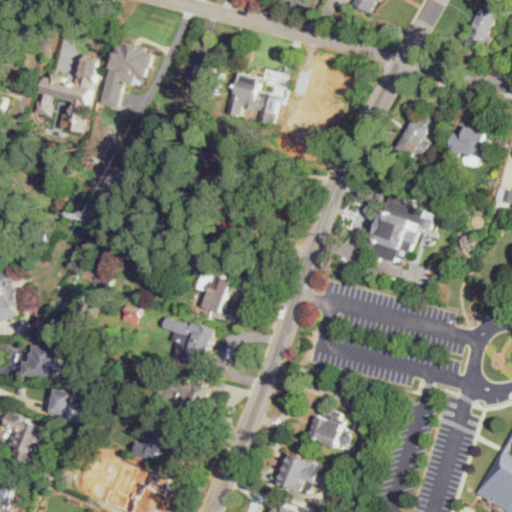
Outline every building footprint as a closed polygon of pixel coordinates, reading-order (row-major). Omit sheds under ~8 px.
[(383,0),(383,1),(380,0),(371,14),(356,6),(359,0),(383,0)] [(490,1),(505,9),(491,35),(496,38),(492,44),(488,41),(487,43),(472,35),(476,27),(474,27),(485,7),(487,8),(490,1)] [(103,101),(121,106),(127,83),(134,85),(137,74),(146,76),(149,66),(152,66),(155,53),(153,53),(153,51),(148,50),(149,45),(127,41),(124,52),(117,50),(103,101)] [(226,71),(224,83),(218,82),(217,89),(213,88),(212,98),(202,96),(203,90),(195,88),(199,66),(226,71)] [(285,96),(279,117),(246,108),(244,115),(232,112),(242,72),(264,78),(261,89),(285,96)] [(80,73),(81,74),(92,73),(92,79),(95,79),(96,90),(94,91),(94,102),(93,102),(93,104),(92,106),(87,106),(85,105),(85,103),(84,103),(84,92),(78,92),(79,99),(73,99),(73,104),(62,105),(60,76),(64,76),(64,74),(80,73)] [(331,103),(315,140),(308,137),(306,143),(296,139),(299,133),(292,130),(304,102),(294,98),(298,89),(331,103)] [(0,93),(11,97),(5,115),(0,113),(0,93)] [(428,116),(439,122),(429,139),(434,142),(426,157),(419,153),(417,156),(402,148),(419,118),(425,121),(428,116)] [(495,142),(493,147),(482,144),(480,155),(463,151),(469,126),(492,131),(490,140),(495,142)] [(227,198),(211,192),(218,170),(215,169),(218,158),(238,165),(227,198)] [(511,202),(498,199),(501,187),(511,189),(511,202)] [(393,194),(373,251),(400,261),(402,255),(411,259),(423,225),(435,229),(439,218),(426,215),(429,207),(393,194)] [(222,229),(214,233),(212,228),(220,224),(222,229)] [(51,231),(48,240),(35,236),(38,227),(51,231)] [(23,303),(17,306),(21,313),(0,323),(0,274),(14,267),(20,279),(15,282),(19,291),(17,292),(23,303)] [(99,273),(97,281),(84,277),(86,269),(99,273)] [(207,269),(237,278),(224,312),(207,306),(212,292),(200,288),(207,269)] [(115,277),(112,286),(98,281),(100,272),(115,277)] [(145,301),(139,323),(126,319),(132,297),(145,301)] [(172,317),(194,325),(196,322),(202,325),(203,323),(218,329),(215,336),(217,337),(214,345),(215,346),(213,351),(210,350),(204,363),(195,359),(197,354),(181,348),(184,341),(195,345),(198,338),(168,327),(172,317)] [(63,354),(62,376),(29,375),(29,359),(37,359),(37,345),(59,345),(59,354),(63,354)] [(213,386),(191,375),(182,393),(205,404),(213,386)] [(203,386),(190,416),(158,402),(167,380),(179,385),(182,377),(203,386)] [(86,400),(84,412),(76,410),(75,416),(55,412),(60,389),(80,393),(79,399),(86,400)] [(346,414),(344,418),(349,420),(340,448),(325,443),(326,440),(314,435),(316,429),(312,427),(315,420),(319,421),(321,414),(330,417),(333,409),(346,414)] [(53,428),(47,442),(45,441),(41,450),(47,454),(42,466),(17,455),(21,446),(13,443),(19,429),(10,425),(16,410),(33,418),(33,419),(53,428)] [(168,419),(193,429),(189,439),(180,435),(172,455),(164,451),(161,457),(151,453),(153,447),(157,449),(160,441),(152,438),(157,425),(164,428),(168,419)] [(511,511),(510,511),(478,492),(505,449),(511,453),(511,511)] [(296,453),(325,466),(326,463),(344,471),(335,490),(312,480),(306,492),(284,483),(289,472),(285,470),(288,462),(291,463),(296,453)] [(59,471),(56,477),(48,474),(51,467),(59,471)] [(155,472),(152,480),(160,483),(156,492),(157,493),(155,498),(152,497),(147,508),(145,507),(142,511),(132,511),(123,508),(129,496),(125,494),(129,485),(126,484),(132,471),(142,475),(146,468),(155,472)] [(0,476),(19,486),(14,497),(16,497),(10,510),(0,505),(0,476)] [(276,511),(303,511),(305,509),(280,500),(276,511)]
